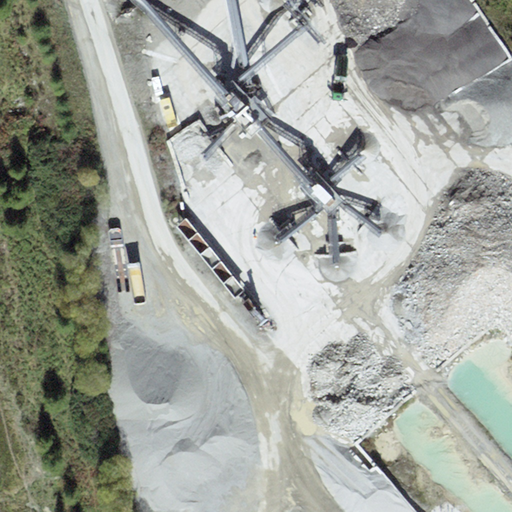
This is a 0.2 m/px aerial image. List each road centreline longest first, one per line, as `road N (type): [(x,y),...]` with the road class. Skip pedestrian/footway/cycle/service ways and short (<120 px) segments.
road 1 (track): [(93,0),(171,267),(208,317)]
road 2 (track): [(280,511),(271,401),(208,317)]
